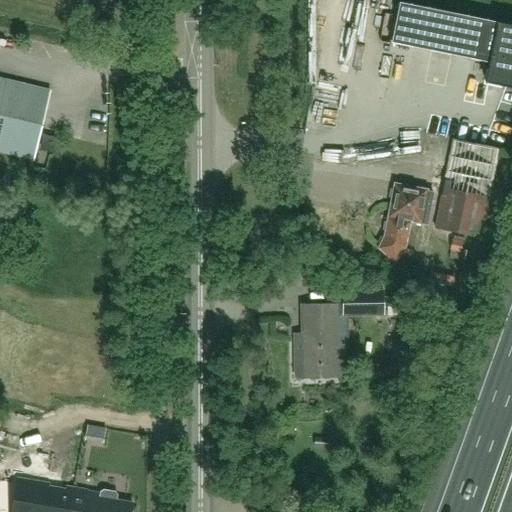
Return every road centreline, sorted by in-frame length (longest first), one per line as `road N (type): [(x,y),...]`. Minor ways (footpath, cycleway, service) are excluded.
road 1 (primary): [(200,511),(199,0)]
road 2 (motorway): [(511,367),(461,511)]
